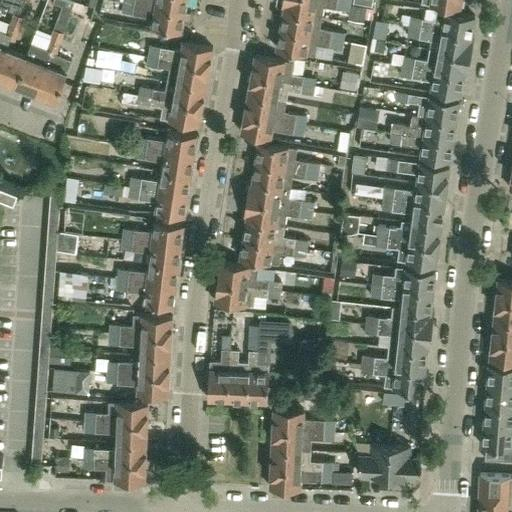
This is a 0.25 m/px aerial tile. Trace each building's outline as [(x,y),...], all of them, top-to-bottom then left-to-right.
[(24,0),(0,0),(0,1),(22,8),(24,0)] [(59,16),(54,28),(63,33),(68,19),(66,18),(72,0),(52,0),(51,2),(62,5),(58,16),(59,16)] [(151,25),(180,31),(181,31),(184,12),(123,0),(121,10),(153,16),(151,25)] [(122,0),(123,0),(184,12),(186,0),(122,0)] [(282,0),(281,9),(283,10),(284,9),(322,16),(324,5),(349,9),(350,2),(341,0),(282,0)] [(412,15),(410,25),(421,27),(421,26),(471,35),(475,15),(437,8),(434,19),(412,15)] [(320,27),(322,16),(284,9),(283,10),(280,28),(344,40),(345,31),(320,27)] [(23,16),(14,12),(9,24),(19,28),(23,16)] [(380,21),(379,35),(403,36),(404,22),(380,21)] [(0,30),(0,62),(6,47),(10,38),(14,39),(19,28),(9,24),(6,33),(0,30)] [(474,35),(471,35),(421,26),(421,27),(410,25),(408,35),(440,41),(438,49),(470,55),(474,35)] [(59,43),(63,33),(54,28),(50,39),(59,43)] [(342,48),(344,40),(280,28),(276,48),(315,55),(317,44),(342,48)] [(27,55),(16,84),(36,91),(47,63),(51,54),(54,55),(55,53),(59,43),(50,39),(46,48),(32,42),(27,55)] [(213,46),(183,41),(181,49),(149,44),(147,54),(209,66),(213,46)] [(6,47),(0,62),(0,77),(16,84),(27,55),(6,47)] [(404,54),(402,65),(413,67),(414,65),(464,74),(467,75),(470,55),(438,49),(429,48),(427,59),(404,54)] [(47,63),(36,91),(56,99),(71,59),(55,53),(54,55),(51,54),(47,63)] [(146,63),(168,67),(166,78),(205,85),(209,66),(147,54),(146,63)] [(316,76),(291,72),(293,61),(255,54),(251,73),(314,85),(316,76)] [(379,76),(397,77),(397,61),(380,61),(379,76)] [(102,66),(87,63),(84,76),(100,79),(102,66)] [(413,67),(402,65),(400,74),(432,80),(430,89),(460,95),(464,74),(414,65),(413,67)] [(251,73),(248,93),(286,100),(288,89),(312,93),(314,85),(251,73)] [(166,78),(164,88),(141,84),(139,93),(202,104),(205,85),(166,78)] [(456,120),(459,99),(396,90),(395,99),(419,103),(417,114),(456,120)] [(160,117),(168,119),(198,124),(202,104),(139,93),(138,101),(162,106),(160,117)] [(248,93),(244,112),(305,123),(306,115),(284,111),(286,100),(248,93)] [(380,108),(369,106),(359,105),(356,126),(376,130),(380,108)] [(244,112),(241,131),(270,137),(272,128),(303,133),(305,123),(244,112)] [(391,131),(391,132),(403,133),(403,132),(453,139),(456,120),(417,114),(411,113),(410,124),(404,123),(405,123),(392,121),(391,131)] [(136,134),(135,145),(193,154),(197,134),(168,129),(167,139),(136,134)] [(420,155),(450,159),(453,139),(403,132),(403,133),(391,132),(390,142),(421,146),(420,155)] [(320,162),(296,158),(298,147),(258,141),(255,160),(318,171),(320,162)] [(133,156),(163,160),(162,170),(190,174),(193,154),(135,145),(133,156)] [(352,171),(364,173),(366,155),(355,153),(352,171)] [(446,185),(449,165),(389,156),(387,168),(418,172),(417,181),(446,185)] [(250,179),(291,186),(293,175),(317,179),(318,171),(255,160),(252,179),(250,179)] [(131,174),(129,185),(187,195),(190,174),(162,170),(160,179),(131,174)] [(69,200),(80,202),(84,178),(73,177),(69,200)] [(0,179),(0,189),(14,195),(18,185),(1,178),(0,179)] [(250,179),(246,198),(313,209),(314,200),(290,197),(291,186),(250,179)] [(385,185),(383,197),(444,205),(446,185),(417,181),(416,189),(385,185)] [(155,211),(184,215),(187,195),(129,185),(128,196),(157,200),(155,211)] [(50,188),(31,463),(41,464),(49,360),(50,348),(61,189),(50,188)] [(444,205),(383,197),(382,208),(412,212),(411,219),(402,218),(401,219),(441,224),(444,205)] [(243,218),(285,225),(287,213),(311,217),(313,209),(246,198),(243,218)] [(283,235),(285,225),(243,218),(246,219),(243,237),(307,248),(308,239),(283,235)] [(378,224),(377,234),(388,236),(388,237),(438,244),(441,224),(401,219),(400,227),(378,224)] [(180,244),(183,224),(154,220),(153,230),(123,226),(121,237),(180,244)] [(76,251),(78,232),(59,229),(57,249),(76,251)] [(388,236),(377,234),(375,244),(398,247),(397,259),(436,264),(438,244),(388,237),(388,236)] [(178,264),(180,244),(121,237),(120,247),(150,251),(149,261),(178,264)] [(240,257),(270,262),(278,264),(280,252),(305,256),(307,248),(243,237),(240,257)] [(87,255),(112,255),(112,242),(87,242),(87,255)] [(219,260),(217,280),(281,288),(282,280),(256,277),(258,265),(219,260)] [(149,261),(148,271),(118,267),(116,279),(176,284),(178,264),(149,261)] [(395,265),(394,274),(374,272),(372,284),(433,290),(435,269),(395,265)] [(511,279),(498,278),(496,298),(511,299),(511,279)] [(173,305),(176,284),(116,279),(115,288),(145,292),(144,302),(173,305)] [(217,280),(215,300),(253,305),(254,293),(280,296),(281,288),(217,280)] [(402,298),(401,306),(431,309),(433,290),(372,284),(371,295),(402,298)] [(511,299),(496,298),(494,318),(511,319),(511,299)] [(340,304),(330,303),(329,317),(339,318),(340,304)] [(367,314),(366,323),(432,330),(434,309),(431,309),(401,306),(392,305),(391,317),(367,314)] [(133,313),(132,324),(109,322),(109,332),(171,335),(172,315),(133,313)] [(289,319),(262,318),(261,338),(288,340),(289,319)] [(511,319),(494,318),(491,337),(511,339),(511,319)] [(326,330),(346,333),(347,323),(327,321),(326,330)] [(432,330),(366,323),(365,332),(389,334),(388,345),(427,349),(430,350),(432,330)] [(249,361),(247,400),(267,400),(268,371),(268,361),(257,361),(259,325),(250,325),(249,361)] [(170,355),(171,335),(109,332),(108,342),(140,344),(140,353),(170,355)] [(209,359),(209,368),(208,398),(227,399),(230,349),(230,335),(222,334),(221,360),(209,359)] [(511,339),(491,337),(489,358),(511,360),(511,339)] [(331,356),(346,358),(348,341),(333,339),(331,356)] [(363,354),(362,363),(425,369),(427,349),(388,345),(387,356),(363,354)] [(50,348),(49,360),(64,361),(65,350),(50,348)] [(227,399),(247,400),(249,361),(238,360),(239,350),(230,349),(227,399)] [(140,353),(139,361),(118,359),(118,360),(107,360),(107,371),(169,375),(170,355),(140,353)] [(425,369),(362,363),(361,371),(385,373),(384,385),(423,389),(425,369)] [(511,385),(511,364),(489,363),(487,384),(511,385)] [(53,367),(53,369),(51,390),(76,392),(77,369),(53,367)] [(167,395),(169,375),(107,371),(106,381),(116,381),(116,382),(138,383),(137,393),(167,395)] [(511,385),(487,384),(485,404),(511,406),(511,385)] [(370,399),(371,391),(346,388),(345,396),(370,399)] [(382,401),(392,402),(393,392),(384,391),(382,401)] [(393,392),(392,402),(404,404),(405,393),(393,392)] [(86,411),(85,419),(147,421),(147,402),(108,400),(108,411),(86,411)] [(484,424),(511,426),(511,406),(485,404),(484,424)] [(274,407),(273,427),(334,430),(335,419),(303,418),(303,409),(274,407)] [(146,441),(147,421),(85,419),(85,430),(116,432),(116,440),(146,441)] [(511,426),(484,424),(482,445),(511,447),(511,426)] [(334,430),(273,427),(272,447),(310,449),(311,437),(334,438),(334,430)] [(94,457),(94,459),(145,461),(146,441),(116,440),(115,448),(84,447),(84,456),(94,457)] [(368,475),(389,476),(390,444),(371,443),(370,454),(359,454),(358,472),(368,472),(368,475)] [(390,444),(389,476),(410,477),(410,474),(420,475),(421,456),(409,455),(410,445),(390,444)] [(310,449),(272,447),(271,467),(333,469),(333,461),(310,460),(310,449)] [(144,481),(145,461),(94,459),(93,466),(105,467),(104,479),(144,481)] [(351,470),(333,469),(271,467),(270,486),(300,488),(300,476),(340,478),(339,489),(350,490),(351,470)] [(511,511),(511,474),(480,473),(477,511),(511,511)]
